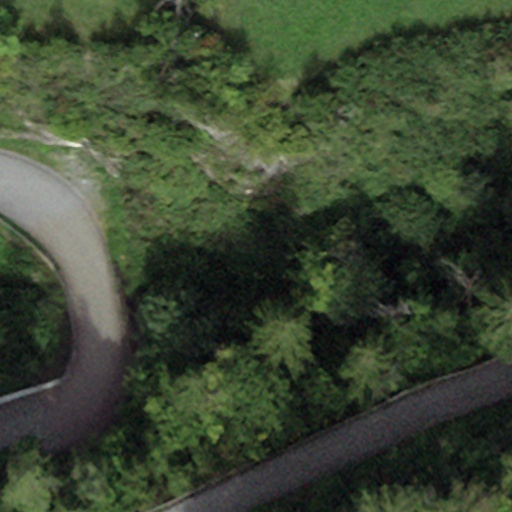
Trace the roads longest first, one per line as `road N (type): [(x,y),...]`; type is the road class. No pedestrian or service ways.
road 1 (tertiary): [(0,188),(46,211),(70,236),(86,266),(99,332),(96,363),(71,403),(0,430)]
road 2 (tertiary): [(207,511),(356,435),(511,377)]
